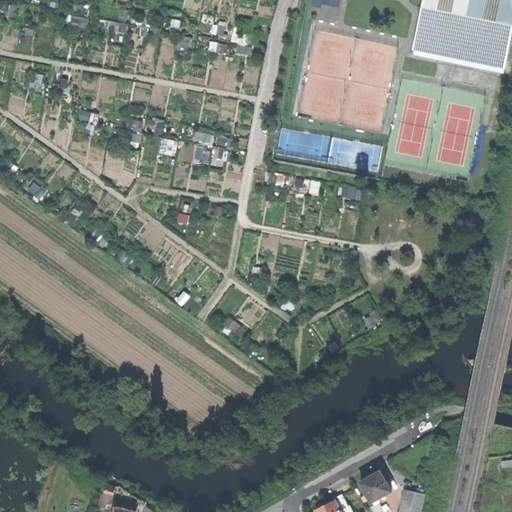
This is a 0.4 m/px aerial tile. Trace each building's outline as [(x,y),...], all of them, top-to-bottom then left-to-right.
[(322,4),(322,0),(312,0),(311,6),(321,8),(322,4)] [(511,38),(511,0),(426,0),(415,55),(505,73),(511,38)] [(129,130),(144,130),(144,119),(129,120),(129,130)] [(198,133),(198,142),(215,142),(214,133),(198,133)] [(233,159),(234,137),(220,137),(219,159),(233,159)] [(197,160),(210,159),(209,146),(197,147),(197,160)] [(187,159),(196,159),(196,148),(187,148),(187,159)] [(341,195),(361,201),(364,191),(344,185),(341,195)] [(379,314),(366,317),(370,328),(382,324),(379,314)] [(370,477),(361,482),(371,501),(390,490),(379,472),(370,477)] [(102,485),(99,501),(112,503),(115,487),(102,485)] [(419,511),(424,494),(404,489),(398,511),(419,511)] [(335,500),(314,511),(355,511),(350,503),(348,504),(342,494),(334,498),(335,500)] [(136,511),(137,509),(127,507),(127,504),(116,502),(114,511),(136,511)] [(371,507),(374,511),(379,511),(383,510),(379,503),(371,507)]
